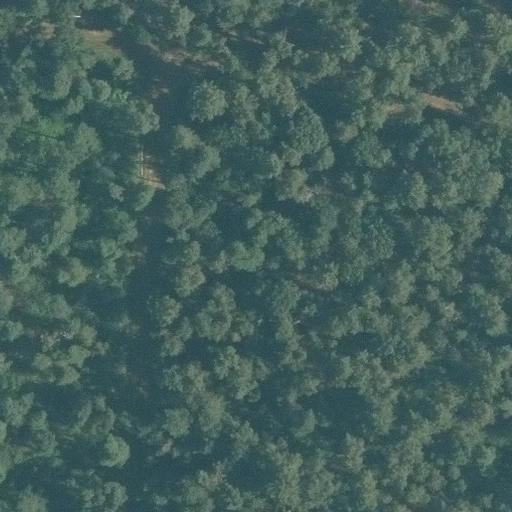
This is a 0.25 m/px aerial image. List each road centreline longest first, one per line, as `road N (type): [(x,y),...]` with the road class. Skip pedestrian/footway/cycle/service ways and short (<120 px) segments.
road 1 (track): [(131,511),(177,0)]
road 2 (track): [(511,31),(0,31)]
road 3 (track): [(173,49),(511,132)]
